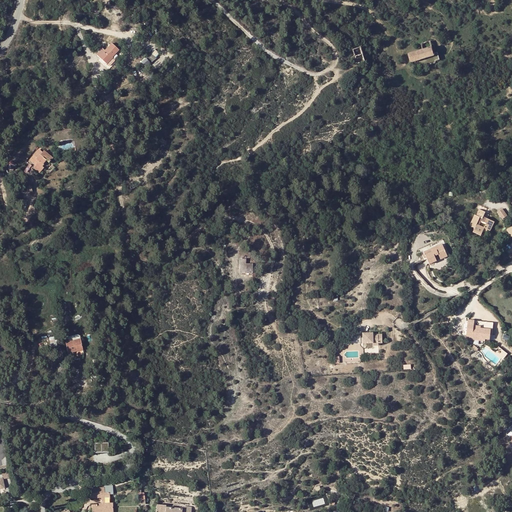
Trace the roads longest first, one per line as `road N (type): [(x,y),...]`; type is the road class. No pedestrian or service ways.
road 1 (track): [(266,299),(270,244),(262,230),(220,211),(214,169),(297,115),(336,78),(332,66)]
road 2 (track): [(213,0),(258,44),(315,74),(332,66),(332,46),(280,0)]
road 3 (residential): [(394,320),(413,323),(510,261)]
